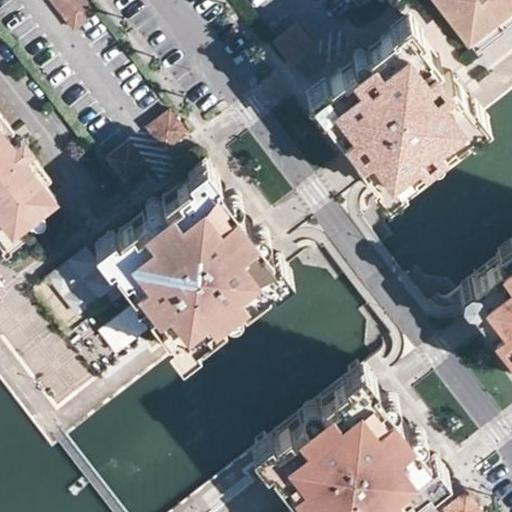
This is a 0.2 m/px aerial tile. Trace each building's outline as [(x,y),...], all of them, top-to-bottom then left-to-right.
[(93,12),(84,0),(52,0),(73,27),(93,12)] [(511,0),(441,0),(463,27),(470,22),(475,29),(492,16),(511,0)] [(511,19),(511,0),(492,16),(501,28),(511,19)] [(424,25),(409,6),(390,21),(393,25),(408,13),(419,28),(424,25)] [(374,164),(468,91),(460,80),(458,82),(448,70),(441,75),(430,60),(437,55),(427,43),(429,41),(419,28),(408,13),(393,25),(380,35),(382,37),(370,46),(374,51),(358,63),(354,59),(342,68),(341,66),(329,75),(314,86),(325,101),(335,114),(337,112),(347,125),(354,119),(365,134),(358,139),(368,152),(366,153),(374,164)] [(501,28),(492,16),(475,29),(470,22),(463,27),(478,46),(501,28)] [(315,42),(297,21),(276,37),(293,59),(315,42)] [(367,45),(364,43),(359,43),(357,44),(354,46),(353,48),(353,51),(354,55),(352,56),(354,59),(358,63),(374,51),(370,46),(369,44),(367,45)] [(329,75),(326,71),(311,82),(314,86),(329,75)] [(314,86),(311,82),(307,85),(321,105),(325,101),(314,86)] [(471,94),(468,91),(374,164),(376,167),(388,182),(403,171),(415,162),(413,159),(425,149),(427,152),(443,140),(441,137),(454,127),(456,130),(467,121),(483,109),(471,94)] [(486,106),(475,91),(471,94),(483,109),(486,106)] [(489,110),(486,106),(483,109),(467,121),(470,125),(489,110)] [(187,131),(170,107),(145,125),(161,148),(187,131)] [(0,246),(6,254),(10,251),(7,248),(28,233),(29,235),(34,231),(25,219),(31,215),(41,207),(56,195),(48,183),(52,179),(33,155),(25,162),(20,156),(5,149),(8,141),(0,130),(0,129),(8,123),(0,112),(0,246)] [(11,131),(8,141),(5,149),(20,156),(30,147),(16,128),(11,131)] [(127,139),(106,156),(123,179),(145,163),(127,139)] [(218,172),(205,154),(187,168),(191,174),(204,164),(213,176),(218,172)] [(204,164),(191,174),(178,184),(183,191),(166,202),(153,213),(137,226),(132,219),(116,232),(104,242),(114,255),(123,268),(128,265),(142,282),(152,296),(164,312),(160,315),(170,331),(179,340),(193,331),(208,320),(203,315),(220,301),(233,292),(249,280),(254,285),(270,271),(280,263),(271,251),(261,237),(257,240),(247,227),(250,225),(234,204),(231,206),(221,193),(224,191),(213,176),(204,164)] [(388,182),(376,167),(373,170),(387,189),(406,175),(403,171),(388,182)] [(147,204),(153,213),(166,202),(162,196),(160,194),(156,193),(151,194),(148,196),(147,200),(147,204)] [(41,207),(31,215),(37,222),(39,223),(41,222),(44,221),(47,218),(46,214),(41,207)] [(108,260),(114,255),(104,242),(116,232),(112,225),(92,240),(108,260)] [(476,295),(511,267),(511,244),(465,281),(476,295)] [(66,327),(121,291),(92,246),(37,281),(66,327)] [(277,248),(271,251),(280,263),(285,259),(277,248)] [(285,259),(280,263),(270,271),(274,278),(290,265),(285,259)] [(511,267),(476,295),(511,342),(511,267)] [(145,300),(152,296),(142,282),(134,288),(132,290),(130,292),(131,296),(134,300),(137,303),(140,303),(145,300)] [(173,345),(179,340),(170,331),(164,335),(173,345)] [(197,337),(193,331),(179,340),(173,345),(174,346),(178,352),(197,337)] [(344,366),(347,371),(359,362),(364,358),(360,353),(344,366)] [(383,383),(364,358),(359,362),(379,388),(383,383)] [(347,371),(333,382),(338,388),(323,400),(310,410),(292,423),(288,418),(273,430),(261,439),(272,454),(293,481),(298,478),(300,482),(310,495),(314,499),(309,503),(315,511),(374,511),(382,507),(395,498),(396,497),(410,485),(414,492),(432,478),(427,471),(438,462),(428,449),(419,438),(418,439),(407,426),(408,424),(389,400),(388,401),(378,390),(379,388),(359,362),(347,371)] [(269,425),(251,439),(255,444),(261,439),(273,430),(269,425)] [(272,454),(261,439),(255,444),(265,458),(272,454)] [(432,447),(428,449),(438,462),(427,471),(432,478),(448,467),(432,447)] [(304,499),(310,495),(300,482),(296,485),(294,487),(293,490),(292,493),(293,497),(295,499),(299,501),(304,499)] [(481,511),(483,511),(465,489),(443,506),(447,511),(481,511)] [(399,504),(395,498),(382,507),(385,511),(398,511),(400,509),(399,504)]
